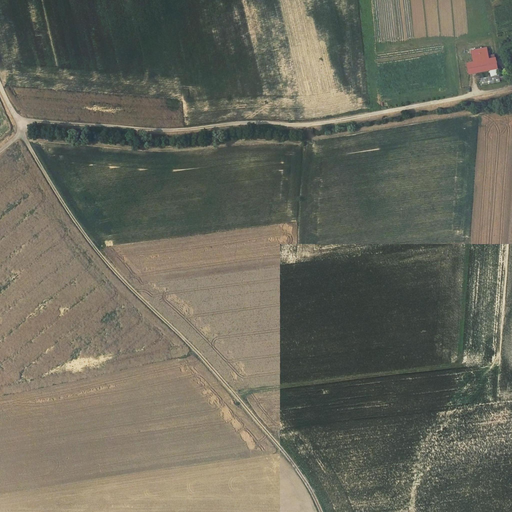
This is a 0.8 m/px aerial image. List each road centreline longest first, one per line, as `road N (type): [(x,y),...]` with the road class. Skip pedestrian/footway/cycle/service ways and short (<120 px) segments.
road 1 (track): [(0,84),(72,221),(291,461),(318,511)]
road 2 (track): [(17,120),(153,129),(309,125),(511,86)]
